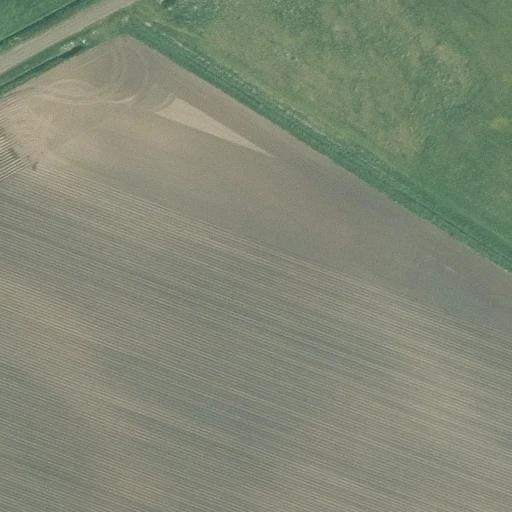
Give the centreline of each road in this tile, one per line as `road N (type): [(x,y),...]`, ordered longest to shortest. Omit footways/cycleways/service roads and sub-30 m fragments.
road 1 (track): [(511,241),(116,3)]
road 2 (unclassified): [(0,66),(122,0)]
